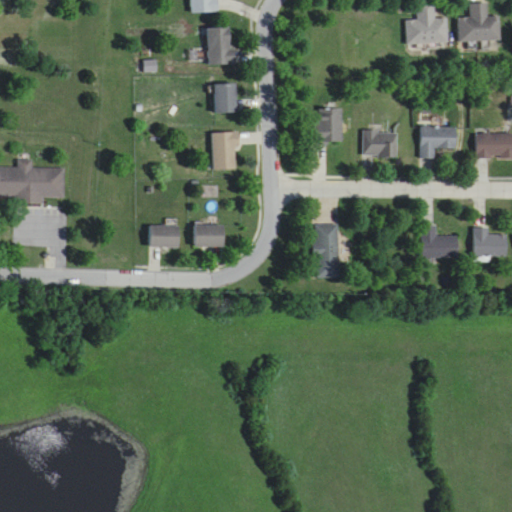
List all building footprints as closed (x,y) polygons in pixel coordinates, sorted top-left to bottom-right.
[(215,12),(215,0),(190,0),(190,12),(215,12)] [(459,17),(459,41),(500,40),(500,15),(488,15),(487,2),(469,3),(469,17),(459,17)] [(448,43),(447,17),(435,18),(435,5),(417,6),(417,20),(406,20),(407,44),(448,43)] [(231,27),(207,27),(207,64),(231,64),(231,27)] [(235,84),(213,84),(214,113),(236,113),(235,84)] [(342,108),(313,108),(313,144),(342,144),(342,108)] [(422,125),(420,157),(436,158),(436,148),(456,148),(456,126),(422,125)] [(397,131),(363,131),(363,157),(397,157),(397,131)] [(237,169),(237,133),(212,133),(212,169),(237,169)] [(511,133),(476,134),(476,158),(511,157),(511,133)] [(0,197),(15,197),(15,203),(44,203),(45,199),(65,199),(65,169),(33,168),(33,160),(19,160),(19,168),(0,167),(0,197)] [(339,224),(315,224),(315,279),(339,278),(339,224)] [(150,225),(150,247),(179,247),(179,225),(150,225)] [(195,247),(223,247),(223,225),(195,225),(195,247)] [(437,225),(422,225),(422,257),(457,257),(457,235),(437,235),(437,225)] [(474,227),(474,261),(491,261),(491,257),(507,257),(507,235),(489,235),(489,227),(474,227)]
